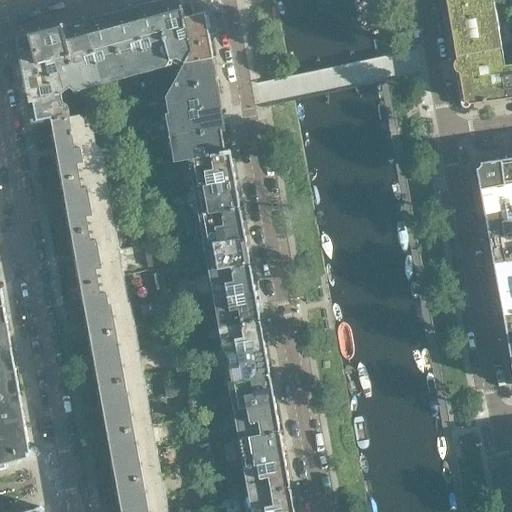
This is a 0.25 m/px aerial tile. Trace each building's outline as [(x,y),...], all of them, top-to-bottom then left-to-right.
[(499,22),(497,11),(491,12),(489,0),(484,0),(448,6),(452,30),(499,22)] [(217,80),(206,15),(207,14),(207,11),(206,12),(205,10),(192,14),(189,2),(180,5),(193,50),(185,62),(186,63),(179,74),(180,78),(178,79),(179,87),(217,80)] [(193,50),(180,5),(157,11),(170,59),(177,57),(185,62),(193,50)] [(170,59),(157,11),(134,18),(149,72),(158,70),(156,63),(170,59)] [(149,72),(134,18),(111,24),(124,72),(138,68),(140,75),(149,72)] [(498,47),(495,34),(501,33),(499,22),(452,30),(456,54),(498,47)] [(124,72),(111,24),(88,30),(103,85),(112,83),(110,76),(124,72)] [(103,85),(88,30),(67,36),(64,25),(62,26),(65,37),(78,84),(92,81),(94,87),(103,85)] [(78,84),(65,37),(62,26),(39,32),(42,43),(56,94),(62,93),(70,87),(78,84)] [(56,94),(42,43),(39,32),(27,35),(30,46),(27,47),(27,48),(19,50),(28,99),(56,94)] [(502,70),(498,47),(456,54),(460,78),(501,71),(501,70),(502,70)] [(511,68),(502,70),(501,70),(501,71),(505,98),(511,96),(511,68)] [(505,98),(501,71),(460,78),(465,104),(505,98)] [(221,104),(217,80),(179,87),(171,88),(170,89),(174,112),(221,104)] [(70,115),(69,105),(63,101),(62,93),(56,94),(28,99),(32,122),(52,119),(70,115)] [(223,129),(221,114),(223,114),(221,104),(174,112),(171,112),(175,136),(221,128),(221,129),(223,129)] [(93,145),(90,126),(82,128),(79,114),(70,115),(52,119),(58,151),(93,145)] [(230,151),(227,136),(223,136),(221,129),(221,128),(175,136),(180,160),(194,158),(194,157),(230,151)] [(103,171),(98,144),(93,145),(58,151),(62,178),(103,171)] [(234,178),(230,151),(194,157),(194,158),(199,184),(234,178)] [(511,182),(511,157),(481,162),(476,167),(480,188),(511,182)] [(107,197),(103,171),(62,178),(67,204),(107,197)] [(240,206),(234,178),(199,184),(204,212),(240,206)] [(511,208),(511,182),(480,188),(485,213),(511,208)] [(112,223),(107,197),(67,204),(72,231),(112,223)] [(245,234),(240,206),(204,212),(209,240),(245,234)] [(511,233),(511,208),(485,213),(489,238),(511,233)] [(117,250),(112,223),(72,231),(76,257),(117,250)] [(511,259),(511,233),(489,238),(493,263),(511,259)] [(250,262),(245,234),(209,240),(214,268),(250,262)] [(122,276),(117,250),(76,257),(81,283),(122,276)] [(511,285),(511,259),(493,263),(498,288),(511,285)] [(255,290),(250,262),(214,268),(219,296),(255,290)] [(126,302),(122,276),(81,283),(86,310),(126,302)] [(511,310),(511,285),(498,288),(502,313),(511,310)] [(260,318),(255,290),(219,296),(224,324),(260,318)] [(131,327),(126,302),(86,310),(90,335),(131,327)] [(172,318),(170,308),(160,310),(162,320),(172,318)] [(511,336),(511,310),(502,313),(507,338),(511,336)] [(265,345),(260,318),(224,324),(229,352),(265,345)] [(0,347),(11,346),(7,322),(0,323),(0,347)] [(177,337),(175,322),(167,323),(170,339),(177,337)] [(135,352),(131,327),(90,335),(95,359),(135,352)] [(270,373),(265,345),(229,352),(234,380),(270,373)] [(0,371),(15,369),(11,346),(0,347),(0,371)] [(139,376),(135,352),(95,359),(99,383),(139,376)] [(183,368),(182,360),(180,352),(171,354),(174,370),(183,368)] [(0,396),(19,393),(15,369),(0,371),(0,396)] [(275,401),(270,373),(234,380),(239,408),(275,401)] [(144,401),(139,376),(99,383),(104,408),(144,401)] [(0,420),(24,416),(19,393),(0,396),(0,420)] [(148,425),(144,401),(104,408),(108,432),(148,425)] [(280,429),(275,401),(239,408),(244,436),(280,429)] [(31,455),(24,416),(0,420),(0,458),(1,463),(31,455)] [(194,437),(191,419),(177,422),(179,430),(184,429),(186,438),(194,437)] [(153,449),(148,425),(108,432),(112,457),(153,449)] [(285,457),(280,429),(244,436),(249,464),(285,457)] [(157,474),(153,449),(112,457),(117,481),(157,474)] [(290,485),(285,457),(249,464),(254,492),(290,485)] [(204,488),(202,472),(201,469),(188,471),(192,491),(204,488)] [(161,498),(157,474),(117,481),(121,505),(161,498)] [(294,511),(290,485),(254,492),(257,511),(294,511)] [(163,511),(161,498),(121,505),(122,511),(163,511)]
